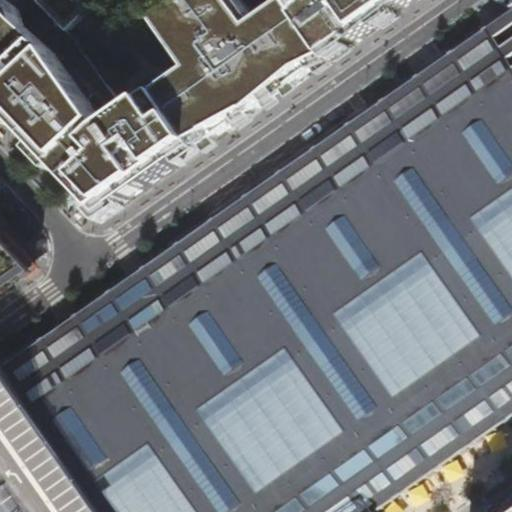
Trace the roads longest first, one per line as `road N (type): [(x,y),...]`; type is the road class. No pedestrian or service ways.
road 1 (residential): [(96,260),(463,0)]
road 2 (residential): [(96,260),(0,157)]
